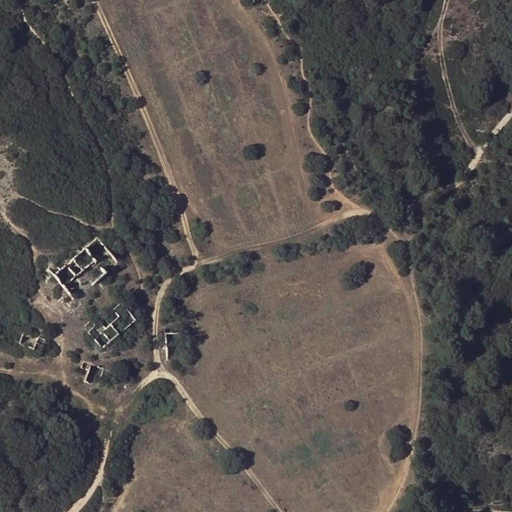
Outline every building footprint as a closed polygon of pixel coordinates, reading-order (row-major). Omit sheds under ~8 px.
[(67,255),(48,271),(76,299),(122,263),(100,240),(73,263),(67,255)] [(94,320),(86,326),(107,347),(141,320),(126,302),(101,326),(94,320)] [(166,326),(168,357),(191,355),(188,323),(166,326)] [(24,332),(21,344),(38,349),(42,337),(24,332)] [(106,369),(85,362),(79,377),(100,385),(106,369)]
